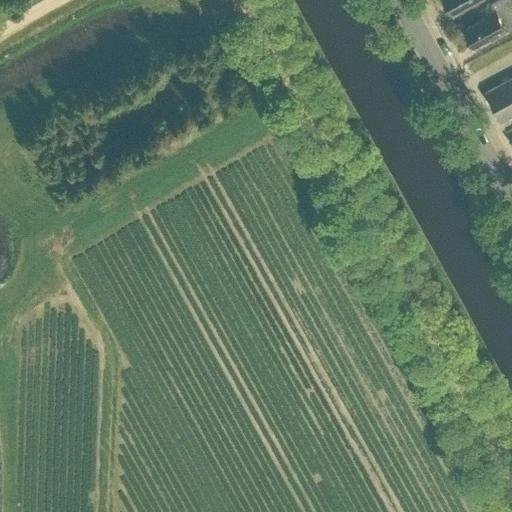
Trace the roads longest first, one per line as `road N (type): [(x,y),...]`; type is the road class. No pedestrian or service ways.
road 1 (unclassified): [(511,476),(242,0)]
road 2 (secondary): [(511,199),(402,0)]
